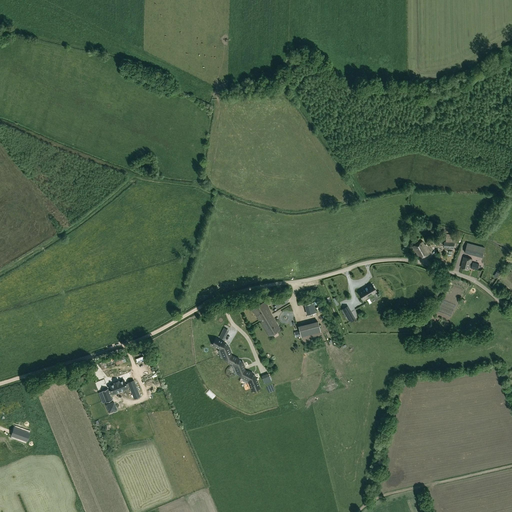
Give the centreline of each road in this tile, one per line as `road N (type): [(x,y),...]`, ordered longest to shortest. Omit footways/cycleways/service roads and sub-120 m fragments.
road 1 (track): [(0,384),(153,334),(230,292),(319,277)]
road 2 (unclassified): [(511,313),(470,278),(415,261),(366,262),(319,277)]
road 3 (track): [(356,511),(379,495),(511,465)]
